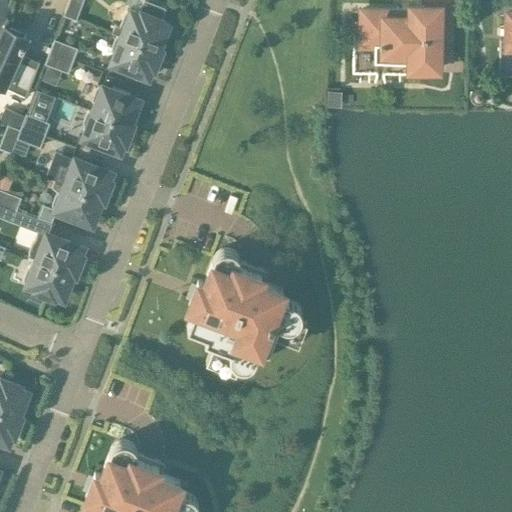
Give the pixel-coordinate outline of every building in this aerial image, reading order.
[(83,0),(69,0),(64,15),(76,19),(83,0)] [(118,34),(118,35),(160,51),(160,50),(158,49),(167,25),(160,23),(166,7),(146,0),(144,0),(139,14),(132,12),(132,13),(127,11),(125,14),(122,22),(121,27),(115,24),(112,32),(118,34)] [(438,57),(449,57),(451,13),(430,12),(430,6),(411,6),(411,8),(397,7),(397,10),(361,9),(361,14),(362,14),(362,25),(360,24),(360,32),(362,32),(361,45),(383,46),(383,54),(410,55),(409,68),(438,69),(438,57)] [(0,80),(3,82),(2,85),(3,86),(5,80),(27,90),(25,96),(26,96),(40,62),(38,61),(36,67),(16,58),(20,48),(22,48),(24,44),(22,43),(26,36),(25,35),(23,38),(4,29),(5,26),(4,26),(0,34),(0,80)] [(160,51),(118,35),(118,36),(115,39),(112,47),(112,51),(116,53),(113,63),(147,76),(151,67),(153,68),(160,51)] [(50,51),(73,60),(78,48),(55,39),(50,51)] [(73,60),(50,51),(46,63),(69,72),(73,60)] [(89,109),(131,125),(132,125),(129,124),(138,100),(130,96),(131,94),(113,87),(112,89),(103,86),(103,87),(99,85),(96,89),(93,97),(93,101),(97,103),(94,110),(90,109),(89,109)] [(131,125),(89,109),(89,110),(87,113),(84,121),(84,126),(88,127),(84,137),(119,150),(122,142),(125,143),(131,125)] [(22,126),(45,135),(50,122),(26,114),(22,126)] [(0,148),(12,153),(17,138),(20,129),(8,125),(0,146),(0,148)] [(17,138),(40,147),(45,135),(22,126),(20,129),(17,138)] [(62,182),(103,198),(110,182),(107,181),(111,172),(71,157),(71,158),(71,159),(68,167),(65,170),(62,178),(62,182)] [(103,198),(62,182),(61,184),(54,181),(52,187),(59,191),(56,195),(53,202),(53,207),(57,209),(56,209),(65,213),(64,215),(82,222),(83,219),(91,223),(101,199),(103,200),(103,198)] [(0,202),(17,209),(21,197),(0,188),(0,202)] [(17,209),(0,202),(0,216),(12,221),(17,209)] [(28,255),(75,273),(81,256),(79,255),(82,247),(38,230),(34,239),(35,239),(32,243),(29,250),(29,254),(28,255)] [(255,360),(256,359),(260,348),(268,351),(274,335),(298,343),(305,322),(300,320),(301,319),(301,317),(301,316),(301,313),(301,311),(300,310),(299,307),(298,305),(297,304),(296,303),(295,302),(292,301),(291,301),(289,300),(281,297),(284,289),(260,279),(262,274),(237,265),(239,261),(239,259),(239,258),(238,257),(238,255),(237,253),(235,251),(234,250),(233,249),(231,248),(228,247),(226,247),(225,247),(223,248),(221,248),(219,249),(217,251),(216,252),(215,254),(212,262),(204,282),(198,279),(189,304),(195,306),(187,327),(206,334),(204,339),(212,343),(205,361),(235,372),(237,366),(239,367),(242,368),(244,368),(245,368),(247,367),(250,366),(252,365),(252,364),(254,362),(255,360)] [(75,273),(28,255),(28,256),(33,258),(30,266),(27,270),(24,277),(24,282),(28,283),(28,284),(37,287),(36,290),(53,296),(54,294),(63,297),(72,273),(75,274),(75,273)] [(0,410),(17,417),(18,416),(27,392),(18,388),(19,386),(16,385),(2,379),(8,362),(0,359),(0,410)] [(17,417),(0,410),(0,439),(8,442),(11,434),(13,435),(20,417),(17,417)] [(199,511),(197,511),(198,509),(198,507),(198,505),(197,502),(197,501),(196,499),(194,497),(193,496),(191,494),(189,493),(188,492),(186,492),(177,489),(181,480),(157,471),(159,466),(134,457),(135,455),(135,453),(135,450),(135,448),(134,446),(133,445),(131,443),(129,442),(127,441),(126,440),(124,440),(122,440),(120,440),(118,441),(116,442),(114,443),(113,445),(111,446),(111,447),(109,453),(101,473),(95,471),(86,496),(92,498),(86,511),(199,511)]
